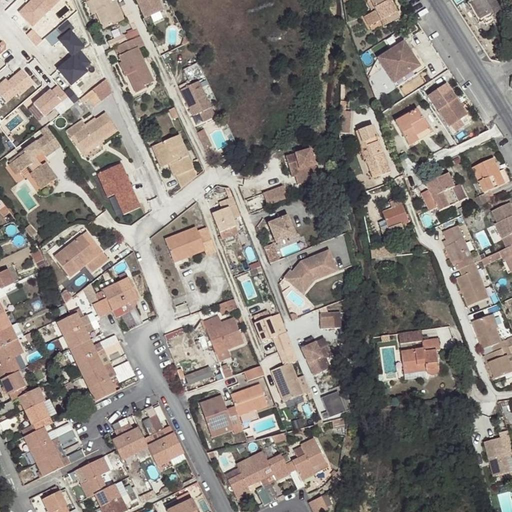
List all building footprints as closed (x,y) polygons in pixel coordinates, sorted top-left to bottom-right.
[(32,0),(19,13),(32,27),(59,0),(32,0)] [(95,12),(90,0),(88,0),(85,2),(90,14),(95,12)] [(90,0),(95,12),(102,28),(122,20),(114,2),(110,4),(108,0),(90,0)] [(135,0),(144,19),(163,11),(157,0),(135,0)] [(379,21),(395,12),(388,0),(385,0),(363,0),(365,2),(368,1),(372,8),(379,21)] [(465,0),(467,4),(470,2),(482,22),(499,12),(492,0),(465,0)] [(470,2),(467,4),(479,23),(482,22),(470,2)] [(398,17),(395,12),(379,21),(381,25),(398,17)] [(66,20),(56,28),(63,37),(58,41),(72,57),(57,70),(70,86),(87,72),(83,69),(90,63),(80,50),(83,47),(70,31),(73,28),(66,20)] [(137,49),(145,46),(140,36),(115,47),(119,57),(117,58),(119,63),(117,64),(122,74),(124,73),(134,94),(145,89),(144,87),(152,83),(137,49)] [(418,66),(408,50),(403,42),(377,59),(392,83),(417,67),(418,66)] [(412,48),(408,50),(418,66),(417,67),(392,83),(395,88),(425,68),(412,48)] [(186,66),(188,79),(203,76),(201,63),(186,66)] [(0,95),(7,103),(17,93),(20,96),(33,84),(21,70),(7,82),(5,80),(0,83),(0,95)] [(97,103),(110,93),(105,79),(88,92),(97,103)] [(192,117),(211,108),(198,82),(180,90),(192,117)] [(425,96),(447,127),(464,115),(443,84),(425,96)] [(50,90),(33,104),(44,118),(54,109),(59,114),(71,104),(56,87),(51,92),(50,90)] [(88,110),(97,103),(88,92),(79,99),(88,110)] [(352,132),(352,110),(341,110),(340,131),(352,132)] [(408,146),(429,134),(415,110),(395,122),(408,146)] [(83,149),(100,139),(115,128),(105,113),(84,125),(81,120),(66,129),(70,136),(73,134),(83,149)] [(368,156),(365,158),(372,177),(388,171),(371,126),(355,132),(359,144),(363,142),(368,156)] [(12,160),(20,170),(28,165),(31,170),(28,172),(39,188),(56,177),(45,161),(38,166),(31,156),(40,150),(43,154),(52,147),(43,134),(18,152),(20,154),(12,160)] [(86,153),(83,149),(73,134),(70,136),(83,155),(86,153)] [(182,188),(196,176),(179,135),(154,146),(163,166),(168,164),(172,162),(177,175),(182,188)] [(102,142),(100,139),(83,149),(86,153),(102,142)] [(301,176),(315,170),(304,142),(281,151),(287,166),(296,163),(301,176)] [(359,144),(365,158),(368,156),(363,142),(359,144)] [(163,166),(154,146),(151,147),(159,168),(163,166)] [(495,175),(497,173),(491,159),(470,168),(482,193),(500,185),(495,175)] [(15,173),(20,170),(12,160),(8,162),(15,173)] [(173,176),(177,175),(172,162),(168,164),(173,176)] [(295,178),(301,176),(296,163),(287,166),(288,171),(292,169),(295,178)] [(121,166),(97,177),(107,200),(115,196),(124,217),(140,210),(121,166)] [(453,187),(447,174),(425,185),(427,190),(420,194),(429,211),(437,207),(439,211),(457,202),(450,188),(453,187)] [(280,182),(261,190),(266,203),(286,194),(280,182)] [(450,188),(457,202),(464,197),(457,185),(453,187),(450,188)] [(350,189),(353,196),(361,193),(358,186),(350,189)] [(232,198),(217,204),(220,211),(211,215),(219,233),(235,226),(233,221),(232,219),(239,216),(232,198)] [(392,225),(405,220),(397,198),(388,201),(391,208),(382,212),(387,227),(392,225)] [(511,243),(511,219),(511,216),(511,214),(511,209),(508,201),(490,210),(496,222),(493,223),(505,247),(511,244),(511,243)] [(266,219),(274,239),(294,231),(286,211),(266,219)] [(407,223),(405,220),(392,225),(394,228),(407,223)] [(488,296),(470,256),(462,260),(459,253),(464,251),(459,240),(462,239),(456,225),(441,232),(445,239),(447,245),(444,247),(452,265),(456,263),(461,275),(456,278),(468,305),(488,296)] [(219,233),(221,240),(238,233),(235,226),(219,233)] [(216,253),(207,229),(197,233),(196,229),(164,242),(170,259),(185,253),(187,259),(204,252),(207,257),(216,253)] [(96,256),(101,253),(85,232),(80,236),(96,256)] [(106,260),(101,253),(96,256),(80,236),(53,256),(70,278),(85,266),(90,273),(106,260)] [(462,260),(470,256),(462,239),(459,240),(464,251),(459,253),(462,260)] [(330,271),(345,265),(337,244),(320,251),(320,253),(316,255),(315,253),(309,255),(300,265),(298,264),(292,271),(303,281),(309,274),(314,278),(320,271),(329,267),(330,271)] [(505,247),(498,250),(502,260),(505,259),(508,257),(511,264),(511,245),(511,244),(505,247)] [(371,258),(393,255),(392,248),(370,251),(371,258)] [(173,265),(187,259),(185,253),(170,259),(173,265)] [(371,259),(371,262),(372,265),(394,263),(393,255),(371,258),(371,259)] [(309,274),(303,281),(311,287),(322,274),(330,271),(329,267),(320,271),(314,278),(309,274)] [(0,289),(10,284),(4,272),(0,273),(0,289)] [(127,278),(115,284),(125,304),(131,301),(137,298),(127,278)] [(118,308),(125,304),(115,284),(94,295),(98,302),(103,300),(109,312),(118,308)] [(234,299),(217,304),(221,314),(238,308),(234,299)] [(103,300),(98,302),(93,305),(98,318),(109,312),(103,300)] [(121,315),(135,308),(131,301),(125,304),(118,308),(121,315)] [(135,325),(142,322),(135,308),(121,315),(128,329),(135,325)] [(0,330),(9,326),(3,312),(0,313),(0,330)] [(92,331),(98,327),(92,313),(85,316),(92,331)] [(82,326),(76,314),(56,323),(62,336),(82,326)] [(493,314),(487,316),(493,331),(496,329),(499,328),(493,314)] [(320,316),(321,331),(331,330),(332,332),(335,332),(335,330),(342,330),(341,319),(328,319),(328,315),(320,316)] [(487,316),(472,321),(482,348),(491,345),(494,351),(497,358),(488,362),(492,373),(494,378),(511,371),(511,367),(510,363),(507,356),(511,353),(506,339),(501,341),(496,329),(493,331),(487,316)] [(270,318),(254,325),(261,344),(272,340),(281,361),(296,355),(283,323),(274,327),(270,318)] [(206,330),(216,356),(244,345),(234,320),(206,330)] [(0,346),(16,339),(9,326),(0,330),(0,346)] [(89,340),(82,326),(62,336),(69,350),(89,340)] [(432,328),(420,330),(420,335),(428,334),(429,339),(434,338),(432,328)] [(420,330),(397,334),(399,343),(420,340),(421,348),(400,351),(402,371),(412,370),(413,375),(427,373),(427,374),(430,375),(434,375),(435,374),(437,373),(434,350),(439,350),(437,338),(434,338),(429,339),(428,334),(420,335),(420,330)] [(120,349),(114,336),(114,335),(98,343),(101,349),(105,357),(120,349)] [(211,371),(216,383),(224,379),(214,353),(206,356),(199,337),(177,346),(180,353),(173,356),(181,378),(190,379),(208,372),(211,371)] [(0,346),(0,362),(0,378),(1,380),(17,372),(19,371),(13,357),(22,353),(16,339),(0,346)] [(306,343),(308,348),(316,345),(314,339),(306,343)] [(75,362),(95,353),(89,340),(69,350),(75,362)] [(302,351),(314,378),(328,371),(323,359),(331,354),(325,340),(316,345),(308,348),(302,351)] [(382,346),(385,379),(400,378),(397,345),(382,346)] [(105,357),(101,349),(95,353),(98,360),(105,357)] [(497,358),(494,351),(481,356),(488,374),(492,373),(488,362),(497,358)] [(95,353),(75,362),(81,375),(101,365),(98,360),(95,353)] [(323,359),(328,371),(331,370),(327,360),(333,357),(331,354),(323,359)] [(291,365),(299,362),(296,355),(281,361),(283,368),(291,365)] [(130,368),(126,361),(111,370),(117,383),(133,375),(130,368)] [(88,389),(108,379),(101,365),(81,375),(88,389)] [(271,373),(283,405),(303,397),(297,382),(291,365),(283,368),(271,373)] [(265,377),(261,368),(244,373),(248,383),(265,377)] [(19,397),(27,392),(17,372),(1,380),(11,401),(19,397)] [(94,401),(114,391),(108,379),(88,389),(94,401)] [(297,382),(303,397),(311,394),(305,379),(297,382)] [(259,385),(230,396),(235,410),(236,414),(238,417),(267,406),(259,385)] [(26,411),(41,403),(44,402),(37,388),(27,392),(19,397),(26,411)] [(321,410),(324,420),(347,412),(340,390),(321,397),(325,409),(321,410)] [(221,396),(199,404),(210,433),(231,425),(233,430),(236,437),(244,434),(238,417),(236,414),(228,417),(227,413),(221,396)] [(51,398),(44,402),(41,403),(48,416),(57,411),(51,398)] [(0,414),(14,407),(11,401),(0,405),(0,414)] [(43,428),(52,424),(48,416),(41,403),(26,411),(32,424),(24,428),(28,436),(43,428)] [(156,433),(163,429),(151,406),(144,409),(148,417),(142,421),(149,436),(156,433)] [(118,422),(134,453),(147,447),(146,445),(143,439),(137,427),(133,430),(130,423),(128,424),(125,419),(118,422)] [(134,453),(118,422),(112,425),(116,435),(118,438),(112,441),(120,459),(134,453)] [(53,431),(60,444),(74,436),(68,423),(53,431)] [(231,425),(210,433),(212,438),(233,430),(231,425)] [(172,433),(169,426),(163,429),(156,433),(159,439),(172,433)] [(46,434),(43,428),(28,436),(23,438),(30,451),(49,441),(46,434)] [(511,453),(511,451),(506,429),(497,432),(499,437),(482,441),(491,475),(508,471),(504,456),(511,453)] [(49,441),(53,448),(60,444),(53,431),(46,434),(49,441)] [(159,439),(156,433),(149,436),(143,439),(146,445),(159,439)] [(172,433),(159,439),(169,459),(182,453),(172,433)] [(290,474),(297,488),(303,485),(301,480),(315,473),(312,467),(325,460),(314,438),(300,445),(305,455),(292,461),(296,471),(290,474)] [(169,459),(159,439),(146,445),(147,447),(156,466),(169,459)] [(49,441),(30,451),(36,464),(55,454),(53,448),(49,441)] [(66,457),(69,464),(84,456),(81,449),(66,457)] [(249,457),(260,480),(273,474),(275,477),(276,480),(290,474),(280,454),(267,460),(262,451),(249,457)] [(185,460),(182,453),(169,459),(172,466),(185,460)] [(59,460),(55,454),(36,464),(39,470),(42,477),(62,467),(59,460)] [(62,467),(69,464),(66,457),(59,460),(62,467)] [(260,480),(249,457),(235,464),(240,473),(227,479),(237,499),(250,493),(247,487),(260,480)] [(102,458),(92,462),(98,475),(108,471),(102,458)] [(172,466),(169,459),(156,466),(159,472),(172,466)] [(92,462),(69,474),(72,480),(77,477),(81,484),(98,475),(92,462)] [(260,480),(263,486),(270,482),(269,480),(275,477),(273,474),(260,480)] [(81,484),(88,498),(94,494),(105,489),(98,475),(81,484)] [(256,489),(263,504),(264,505),(278,498),(277,497),(270,482),(263,486),(256,489)] [(100,507),(119,498),(113,485),(105,489),(94,494),(100,507)] [(129,501),(135,498),(129,485),(123,488),(129,501)] [(176,499),(183,496),(181,490),(173,494),(176,499)] [(47,511),(68,511),(58,492),(42,500),(47,511)] [(179,507),(191,501),(188,493),(183,496),(176,499),(179,507)] [(321,496),(312,501),(309,502),(313,511),(322,511),(327,509),(321,496)] [(119,498),(100,507),(102,511),(123,511),(126,511),(119,498)] [(166,511),(168,511),(179,507),(176,499),(163,506),(166,511)] [(197,511),(191,501),(179,507),(181,511),(197,511)]
